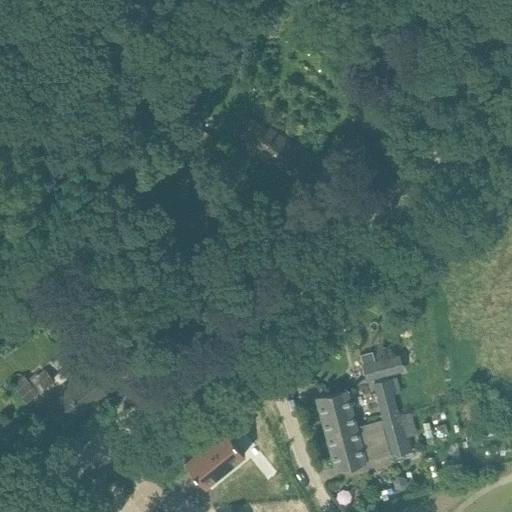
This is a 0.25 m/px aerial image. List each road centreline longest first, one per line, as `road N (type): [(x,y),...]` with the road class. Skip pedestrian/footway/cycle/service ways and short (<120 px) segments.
road 1 (unclassified): [(253,320),(511,110)]
road 2 (track): [(144,410),(0,214)]
road 3 (unclassified): [(107,440),(253,320)]
road 4 (residential): [(310,476),(253,320)]
